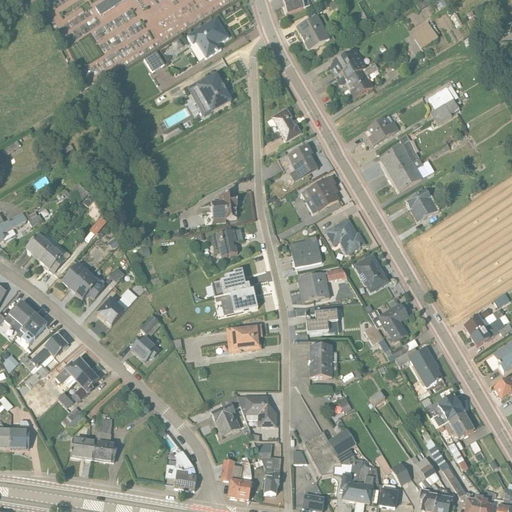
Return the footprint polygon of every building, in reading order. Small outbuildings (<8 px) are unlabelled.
[(99,20),(124,3),(122,0),(107,0),(94,9),(99,20)] [(289,0),(282,3),(286,16),(309,8),(305,0),(289,0)] [(338,9),(335,3),(328,7),(331,12),(338,9)] [(317,20),(295,31),(307,55),(325,46),(326,47),(329,48),(333,47),(334,43),(332,40),(328,38),(327,39),(317,20)] [(195,46),(205,61),(220,51),(217,47),(228,40),(215,21),(186,39),(192,48),(195,46)] [(428,24),(411,35),(422,52),(439,41),(428,24)] [(183,48),(178,41),(171,45),(176,53),(183,48)] [(331,69),(330,70),(329,73),(334,81),(337,79),(340,83),(341,82),(343,85),(366,72),(354,53),(339,63),(331,68),(331,69)] [(163,67),(155,54),(144,62),(152,74),(163,67)] [(342,92),(344,93),(347,91),(353,102),(373,92),(368,84),(370,83),(368,79),(377,74),(373,67),(343,85),(341,82),(336,85),(339,89),(342,90),(342,92)] [(203,120),(230,104),(225,94),(222,87),(221,88),(215,78),(198,88),(197,84),(186,91),(203,120)] [(286,146),(300,137),(295,129),(294,130),(293,128),(292,128),(289,124),(290,124),(289,122),(291,121),(286,113),(271,121),(286,146)] [(368,142),(372,149),(397,134),(392,126),(391,127),(388,121),(367,133),(371,140),(368,142)] [(165,143),(185,134),(181,125),(161,135),(165,143)] [(380,168),(387,179),(418,161),(405,139),(398,143),(401,148),(379,162),(382,167),(380,168)] [(431,161),(450,150),(447,145),(427,156),(431,161)] [(277,162),(283,173),(291,168),(294,174),(289,177),(293,185),(317,172),(310,159),(312,157),(307,148),(287,159),(286,157),(277,162)] [(387,179),(393,191),(395,190),(398,195),(433,175),(426,164),(422,167),(418,161),(387,179)] [(336,187),(331,179),(305,193),(300,196),(304,203),(302,204),(303,207),(305,206),(312,218),(338,203),(331,190),(336,187)] [(79,185),(71,194),(82,204),(90,195),(79,185)] [(425,194),(405,205),(417,225),(438,213),(430,199),(429,200),(425,194)] [(234,199),(233,195),(222,197),(222,203),(211,204),(213,223),(213,227),(225,226),(225,222),(236,221),(235,209),(237,209),(236,199),(234,199)] [(31,230),(42,224),(38,219),(38,218),(37,219),(34,215),(28,218),(26,215),(0,229),(0,245),(3,244),(1,240),(27,225),(31,230)] [(347,221),(324,235),(332,250),(339,246),(342,252),(340,253),(343,258),(345,257),(346,259),(365,248),(358,236),(356,236),(347,221)] [(100,222),(91,234),(97,239),(106,226),(100,222)] [(210,239),(213,256),(219,255),(220,261),(237,257),(235,250),(233,251),(232,247),(243,244),(240,232),(210,239)] [(38,266),(55,247),(43,236),(39,240),(38,239),(24,254),(38,266)] [(196,244),(204,243),(202,236),(195,238),(196,244)] [(289,249),(294,272),(321,266),(315,240),(304,243),(305,245),(289,249)] [(69,260),(55,247),(38,266),(52,279),(69,260)] [(388,287),(372,258),(353,269),(369,298),(388,287)] [(77,268),(61,286),(74,298),(91,280),(85,275),(85,276),(77,268)] [(123,280),(123,279),(116,272),(108,280),(108,282),(102,290),(91,280),(74,298),(82,305),(85,301),(90,301),(93,304),(111,283),(116,287),(123,280)] [(325,276),(328,286),(346,282),(341,273),(325,276)] [(225,284),(211,287),(214,302),(249,294),(248,288),(244,288),(241,274),(232,276),(233,278),(224,280),(225,284)] [(324,277),(297,283),(302,307),(318,303),(319,305),(329,303),(324,277)] [(97,318),(111,330),(137,302),(127,293),(121,300),(122,301),(116,308),(110,303),(97,318)] [(224,320),(257,313),(254,302),(254,301),(251,302),(249,294),(214,302),(215,307),(220,306),(224,320)] [(497,311),(508,305),(504,297),(493,304),(497,311)] [(405,316),(410,313),(406,305),(400,308),(398,309),(396,304),(398,302),(397,300),(384,308),(388,315),(379,320),(375,313),(367,318),(377,335),(382,332),(384,336),(386,335),(393,348),(406,340),(407,340),(399,327),(408,322),(405,316)] [(0,328),(15,341),(34,319),(21,307),(12,317),(11,316),(4,323),(0,319),(0,328)] [(470,326),(463,331),(470,341),(502,319),(499,313),(489,319),(486,314),(469,324),(470,326)] [(306,335),(307,337),(327,335),(326,326),(336,325),(335,315),(315,317),(315,325),(307,326),(308,334),(306,335)] [(159,324),(157,321),(155,317),(139,334),(145,340),(131,354),(143,366),(144,366),(149,361),(152,363),(159,355),(148,345),(151,342),(150,341),(160,329),(157,326),(159,324)] [(18,349),(24,354),(34,343),(47,329),(34,319),(16,340),(22,345),(18,349)] [(470,341),(476,351),(482,346),(483,348),(490,343),(499,337),(501,340),(511,333),(508,327),(504,330),(498,321),(470,341)] [(225,334),(228,358),(240,357),(240,354),(245,354),(245,355),(257,353),(256,341),(260,340),(259,330),(225,334)] [(386,359),(388,358),(388,357),(389,356),(374,330),(363,335),(372,349),(377,346),(385,359),(386,359)] [(63,356),(68,351),(57,339),(30,365),(26,361),(21,366),(33,379),(24,387),(30,393),(39,385),(48,377),(44,372),(55,362),(63,355),(63,356)] [(180,344),(172,345),(176,352),(181,352),(180,344)] [(413,352),(417,350),(413,344),(404,350),(403,349),(390,357),(389,357),(393,363),(413,352)] [(511,370),(511,345),(491,359),(503,378),(511,372),(511,371),(511,370)] [(309,382),(331,383),(331,376),(336,376),(336,357),(331,357),(331,351),(309,351),(309,382)] [(425,393),(442,383),(437,374),(438,373),(426,352),(417,357),(413,352),(393,363),(398,372),(409,365),(412,370),(411,371),(423,392),(424,391),(425,393)] [(18,368),(10,360),(5,365),(3,366),(8,376),(12,374),(18,368)] [(55,383),(59,387),(57,389),(59,390),(64,386),(70,392),(89,374),(79,363),(72,369),(71,367),(63,374),(64,375),(55,383)] [(98,385),(89,374),(75,387),(80,392),(70,401),(76,408),(93,394),(91,392),(98,385)] [(511,379),(492,394),(500,405),(510,399),(511,401),(511,400),(511,379)] [(63,398),(54,406),(63,414),(65,413),(66,414),(72,409),(65,400),(70,394),(69,393),(63,399),(63,398)] [(374,410),(385,404),(380,396),(369,402),(374,410)] [(427,396),(417,402),(419,405),(429,400),(427,396)] [(237,402),(236,399),(220,406),(222,412),(210,417),(214,426),(214,427),(214,426),(221,441),(223,440),(224,441),(240,434),(233,419),(234,419),(230,409),(232,409),(234,413),(240,411),(237,402)] [(243,401),(237,402),(240,411),(245,425),(257,425),(257,432),(276,432),(276,418),(267,410),(267,400),(244,400),(243,401)] [(462,417),(452,400),(436,409),(441,417),(429,424),(434,434),(462,417)] [(12,411),(3,401),(0,404),(0,407),(7,416),(12,411)] [(430,409),(427,403),(420,407),(424,412),(430,409)] [(62,434),(80,418),(72,409),(66,414),(69,417),(66,420),(66,421),(60,427),(63,430),(61,433),(62,434)] [(462,417),(435,434),(437,437),(444,433),(448,439),(452,436),(457,445),(473,435),(462,417)] [(86,426),(80,418),(62,434),(58,438),(62,442),(69,436),(71,439),(86,426)] [(107,419),(99,418),(99,423),(98,423),(95,437),(109,439),(112,424),(106,423),(107,419)] [(9,455),(28,455),(28,430),(26,426),(20,425),(19,431),(19,435),(10,435),(9,455)] [(2,431),(0,430),(0,454),(9,455),(10,435),(2,435),(2,431)] [(346,434),(327,446),(341,470),(368,473),(366,472),(367,466),(355,465),(348,454),(355,450),(346,434)] [(94,446),(91,466),(113,469),(116,449),(110,448),(111,440),(109,439),(95,437),(94,446)] [(446,469),(426,437),(422,439),(427,448),(425,450),(440,473),(446,469)] [(340,506),(354,508),(359,472),(341,470),(327,446),(322,438),(316,441),(303,448),(320,481),(332,479),(332,480),(339,481),(341,481),(339,496),(341,496),(340,506)] [(69,462),(91,466),(94,446),(71,443),(69,462)] [(458,446),(447,453),(451,459),(461,453),(458,446)] [(479,455),(474,446),(469,449),(474,458),(479,455)] [(278,490),(280,463),(270,462),(271,449),(257,448),(257,457),(262,469),(264,474),(263,494),(263,495),(263,498),(275,500),(276,491),(278,490)] [(465,461),(461,453),(451,459),(461,476),(466,473),(461,464),(465,461)] [(173,493),(193,496),(195,482),(193,472),(184,459),(182,456),(174,460),(176,464),(175,471),(166,470),(165,483),(174,484),(173,493)] [(293,469),(306,468),(301,456),(293,456),(293,469)] [(255,471),(262,469),(257,457),(240,464),(242,472),(237,503),(247,505),(250,488),(251,482),(249,469),(254,467),(255,471)] [(380,460),(375,463),(385,480),(391,477),(380,460)] [(410,464),(436,501),(434,511),(450,511),(451,504),(445,495),(437,494),(432,488),(438,484),(424,463),(418,467),(414,461),(410,464)] [(234,467),(224,465),(220,484),(230,486),(227,501),(228,502),(237,503),(242,472),(234,470),(234,467)] [(488,468),(492,475),(497,472),(492,465),(488,468)] [(400,468),(389,474),(399,492),(410,485),(400,468)] [(362,511),(363,509),(369,510),(370,507),(375,508),(378,490),(375,476),(375,474),(359,472),(354,508),(353,511),(362,511)] [(464,499),(447,472),(441,475),(460,505),(462,506),(461,511),(479,511),(481,503),(474,501),(467,497),(464,499)] [(419,511),(434,511),(436,501),(424,485),(415,492),(419,496),(417,506),(421,507),(419,511)] [(463,485),(457,488),(464,499),(469,496),(463,485)] [(321,511),(323,504),(315,487),(310,489),(305,493),(301,511),(321,511)] [(481,491),(472,488),(471,492),(475,493),(474,495),(479,497),(481,491)] [(383,489),(381,491),(381,494),(380,494),(377,511),(379,511),(394,511),(397,496),(394,496),(394,492),(393,491),(383,489)] [(483,495),(481,501),(492,506),(493,505),(495,500),(483,495)] [(492,511),(491,511),(508,511),(510,501),(507,501),(505,497),(503,497),(502,505),(493,505),(492,506),(492,511)]
